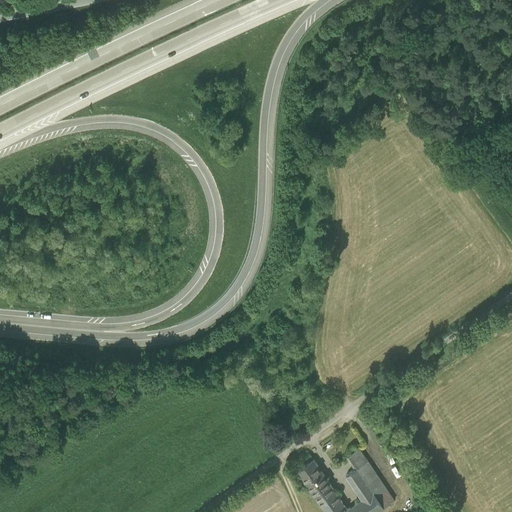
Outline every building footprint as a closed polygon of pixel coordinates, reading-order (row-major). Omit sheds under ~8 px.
[(367,461),(359,448),(348,456),(356,468),(357,467),(367,461)] [(313,460),(297,470),(307,484),(322,473),(313,460)] [(376,474),(367,461),(357,467),(366,481),(376,474)] [(366,481),(357,467),(356,468),(345,475),(362,499),(357,503),(363,511),(376,511),(384,507),(366,481)] [(343,511),(347,510),(322,473),(307,484),(325,511),(343,511)] [(394,500),(376,474),(366,481),(384,507),(394,500)] [(347,510),(343,511),(363,511),(357,503),(347,510)]
